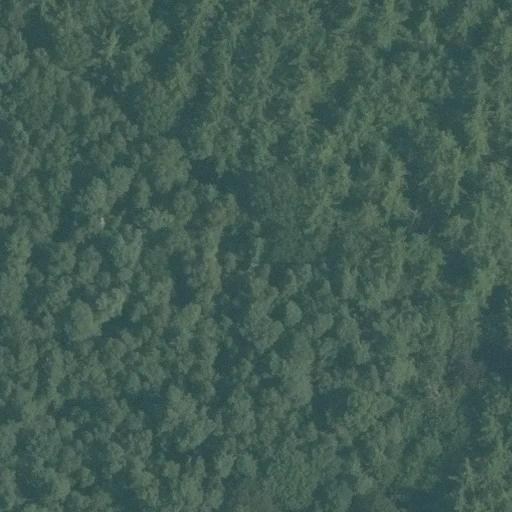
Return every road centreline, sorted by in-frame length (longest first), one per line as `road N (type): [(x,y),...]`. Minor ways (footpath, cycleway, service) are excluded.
road 1 (track): [(401,511),(511,321)]
road 2 (track): [(0,55),(165,169)]
